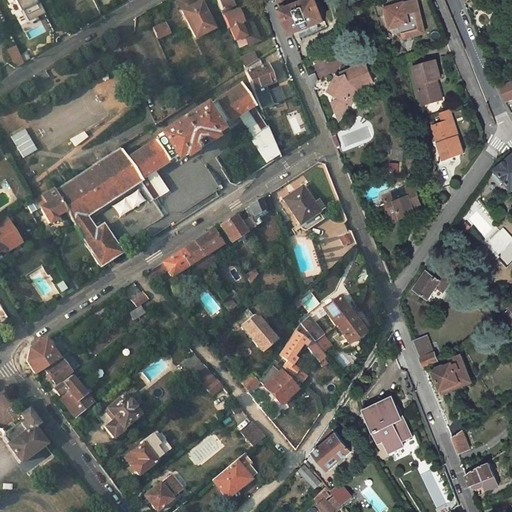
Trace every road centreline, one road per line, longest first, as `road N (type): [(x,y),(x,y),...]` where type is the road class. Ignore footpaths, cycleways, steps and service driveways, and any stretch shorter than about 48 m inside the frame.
road 1 (residential): [(324,144),(2,355)]
road 2 (track): [(294,460),(133,269)]
road 3 (track): [(394,317),(294,460),(242,511)]
road 4 (residential): [(387,300),(472,511)]
road 5 (residential): [(387,300),(505,125)]
road 6 (residential): [(2,355),(118,511)]
road 7 (residential): [(0,88),(147,0)]
road 8 (residential): [(324,144),(387,300)]
road 9 (residential): [(268,0),(324,144)]
road 10 (residential): [(453,0),(505,125)]
